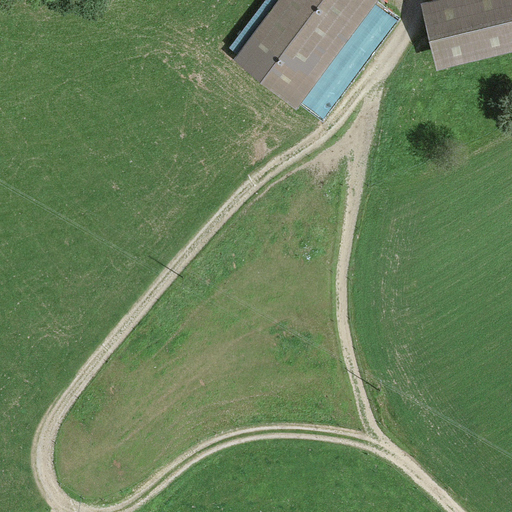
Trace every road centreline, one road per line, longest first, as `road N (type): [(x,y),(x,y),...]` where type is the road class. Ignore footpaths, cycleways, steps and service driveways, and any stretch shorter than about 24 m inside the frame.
road 1 (track): [(75,511),(48,467),(66,412),(397,0)]
road 2 (track): [(447,511),(394,457),(300,436),(235,441),(127,511)]
